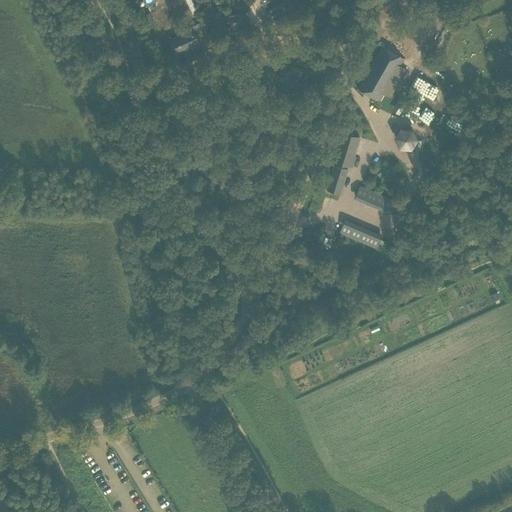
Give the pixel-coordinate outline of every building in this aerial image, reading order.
[(301,9),(297,0),(286,0),(264,10),(270,23),(301,9)] [(247,25),(245,16),(244,12),(223,16),(224,20),(226,30),(230,29),(231,27),(242,25),(243,26),(247,25)] [(149,13),(143,16),(148,28),(155,25),(149,13)] [(185,32),(172,38),(170,35),(176,32),(173,27),(164,31),(168,40),(171,46),(175,55),(200,43),(196,34),(191,26),(184,29),(185,32)] [(379,101),(384,93),(391,97),(407,69),(400,65),(404,58),(382,46),(357,89),(379,101)] [(399,149),(417,141),(409,125),(391,133),(399,149)] [(354,156),(360,137),(341,131),(335,152),(337,153),(334,162),(336,162),(336,165),(333,164),(326,189),(341,194),(348,168),(347,168),(348,166),(353,167),(356,156),(354,156)] [(397,200),(360,184),(354,198),(391,213),(397,200)] [(382,234),(345,218),(340,230),(377,246),(382,234)] [(330,246),(332,239),(320,235),(318,241),(330,246)]
